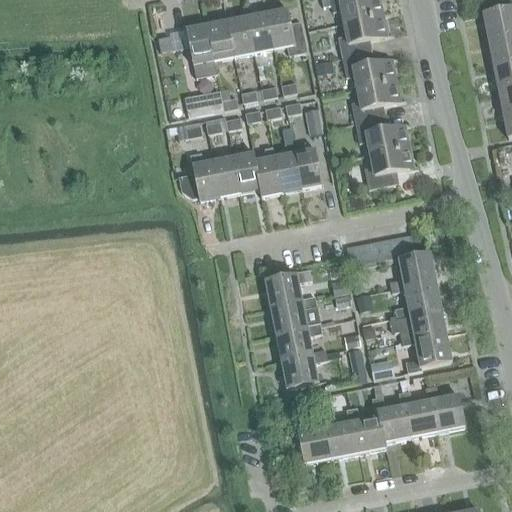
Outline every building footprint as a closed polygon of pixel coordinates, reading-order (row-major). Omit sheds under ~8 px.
[(319,0),(321,11),(331,10),(329,0),(319,0)] [(343,14),(346,27),(384,20),(380,0),(372,0),(355,3),(354,0),(330,0),(333,16),(343,14)] [(511,11),(484,17),(490,42),(511,37),(511,11)] [(288,13),(267,18),(275,53),(286,51),(288,60),(306,56),(300,26),(291,28),(288,13)] [(275,53),(267,18),(248,22),(255,57),(275,53)] [(342,61),(367,56),(364,45),(388,40),(384,20),(346,27),(348,40),(339,42),(342,61)] [(235,61),(255,57),(248,22),(228,26),(235,61)] [(235,61),(228,26),(208,30),(215,65),(235,61)] [(214,65),(215,65),(208,30),(186,34),(193,70),(193,69),(196,81),(216,77),(214,65)] [(511,63),(511,37),(490,42),(494,67),(511,63)] [(369,68),(367,56),(342,61),(346,81),(356,79),(359,92),(397,85),(393,63),(369,68)] [(511,63),(494,67),(499,92),(511,89),(511,63)] [(333,76),(331,65),(316,68),(318,79),(333,76)] [(351,107),(355,127),(379,122),(377,111),(401,106),(397,85),(359,92),(361,105),(351,107)] [(294,87),(280,90),(282,100),(296,97),(294,87)] [(511,89),(499,92),(504,117),(511,115),(511,89)] [(275,91),(260,94),(262,104),(277,101),(275,91)] [(223,115),(237,112),(235,102),(230,103),(228,93),(219,95),(223,115)] [(219,95),(207,97),(211,117),(223,115),(219,95)] [(254,95),(240,98),(242,108),(256,105),(254,95)] [(301,117),(299,107),(284,110),(286,120),(301,117)] [(264,114),(268,132),(282,129),(278,111),(264,114)] [(304,116),(308,139),(322,137),(317,114),(304,116)] [(245,118),(246,127),(260,124),(258,115),(245,118)] [(239,122),(225,125),(227,134),(241,132),(239,122)] [(371,159),(410,151),(406,129),(381,133),(379,122),(355,127),(359,148),(369,146),(371,159)] [(175,131),(178,144),(201,139),(199,126),(175,131)] [(205,129),(207,139),(221,136),(219,126),(205,129)] [(414,172),(410,151),(371,159),(374,171),(365,173),(369,193),(398,187),(396,175),(414,172)] [(315,153),(296,157),(303,193),(322,189),(315,153)] [(255,165),(256,165),(255,157),(234,162),(241,197),(260,193),(261,193),(255,165)] [(303,193),(296,157),(277,161),(284,197),(303,193)] [(194,169),(195,179),(179,182),(182,198),(199,195),(201,205),(221,201),(215,165),(203,168),(201,158),(189,160),(191,170),(194,169)] [(277,161),(256,165),(255,165),(261,193),(260,193),(262,201),(284,197),(277,161)] [(221,201),(241,197),(234,162),(215,165),(221,201)] [(400,240),(405,262),(414,260),(411,238),(400,240)] [(394,264),(400,263),(405,262),(400,240),(389,243),(394,264)] [(389,243),(379,245),(384,266),(394,264),(389,243)] [(384,266),(379,245),(368,247),(373,269),(384,266)] [(368,247),(357,250),(362,271),(373,269),(368,247)] [(362,271),(357,250),(347,252),(351,273),(362,271)] [(405,292),(436,285),(430,258),(414,261),(414,260),(405,262),(400,263),(404,284),(390,286),(392,296),(406,294),(405,292)] [(303,306),(303,303),(300,287),(311,284),(309,274),(296,276),(297,279),(267,285),(272,312),(303,306)] [(330,287),(333,300),(349,297),(346,284),(330,287)] [(437,289),(436,285),(405,292),(406,294),(409,310),(396,313),(398,323),(410,320),(410,318),(442,312),(437,289)] [(348,298),(334,301),(336,312),(351,309),(348,298)] [(272,312),(277,339),(309,333),(308,330),(319,328),(314,301),(303,303),(303,306),(272,312)] [(447,338),(442,312),(410,318),(410,320),(398,323),(397,323),(397,321),(390,322),(393,338),(400,337),(403,350),(415,347),(415,345),(447,338)] [(309,333),(277,339),(282,366),(314,359),(314,357),(310,340),(322,337),(320,328),(319,328),(308,330),(309,333)] [(453,365),(447,338),(415,345),(415,347),(418,364),(407,366),(409,376),(421,374),(421,371),(453,365)] [(357,339),(343,341),(345,352),(359,349),(357,339)] [(325,355),(314,357),(314,359),(282,366),(287,393),(320,387),(316,367),(327,364),(325,355)] [(390,364),(369,368),(372,384),(393,380),(390,364)] [(373,391),(375,402),(382,400),(380,390),(373,391)] [(426,392),(428,405),(432,404),(438,436),(465,431),(459,399),(439,403),(436,390),(426,392)] [(399,397),(401,410),(405,409),(411,441),(438,436),(432,404),(428,405),(412,408),(409,395),(399,397)] [(405,409),(401,410),(385,413),(382,401),(373,402),(376,416),(378,416),(379,421),(380,421),(385,446),(411,441),(405,409)] [(386,452),(385,446),(380,421),(379,421),(360,424),(357,412),(347,414),(350,427),(353,426),(359,457),(386,452)] [(353,426),(350,427),(333,430),(330,417),(321,419),(323,432),(326,431),(332,463),(359,457),(353,426)] [(326,431),(323,432),(306,435),(303,423),(294,424),(297,437),(278,441),(282,464),(304,460),(305,468),(332,463),(326,431)]
